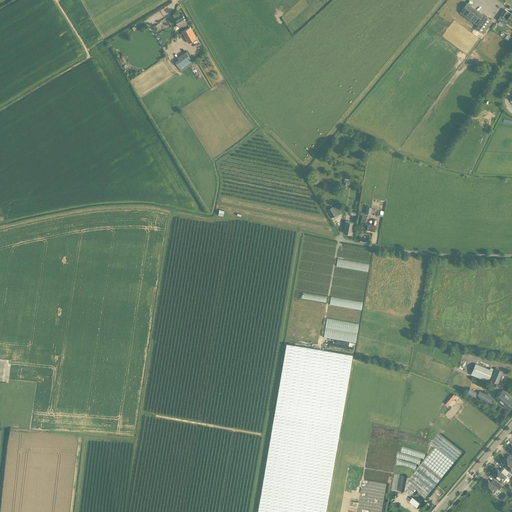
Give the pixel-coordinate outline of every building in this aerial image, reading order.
[(476,24),(483,14),(467,3),(460,13),(476,24)] [(501,15),(499,17),(505,21),(507,19),(511,22),(511,14),(504,9),(500,15),(501,15)] [(181,14),(174,18),(180,28),(188,24),(181,14)] [(493,21),(484,15),(475,28),(483,34),(493,21)] [(190,26),(182,31),(188,42),(196,37),(190,26)] [(192,61),(186,52),(178,58),(179,60),(175,62),(180,69),(192,61)] [(333,206),(328,209),(332,217),(337,214),(333,206)] [(377,220),(372,219),(371,224),(367,223),(366,229),(374,230),(377,220)] [(343,233),(352,235),(354,222),(345,221),(343,233)] [(294,297),(325,302),(327,296),(295,291),(294,297)] [(361,310),(362,302),(330,296),(329,304),(361,310)] [(325,511),(352,354),(286,343),(257,511),(325,511)] [(489,379),(493,368),(490,367),(490,369),(475,363),(472,372),(489,379)] [(497,382),(502,371),(496,368),(491,379),(497,382)] [(492,404),(495,399),(484,392),(483,392),(480,390),(477,395),(492,404)] [(508,408),(511,404),(511,398),(502,390),(496,398),(508,408)] [(416,492),(426,499),(462,454),(438,435),(430,445),(435,449),(407,484),(410,487),(406,492),(412,497),(416,492)] [(424,459),(425,453),(402,447),(400,453),(397,452),(396,459),(397,459),(396,464),(415,469),(417,464),(419,465),(421,458),(424,459)] [(511,456),(509,460),(506,457),(505,459),(504,458),(502,461),(503,462),(502,462),(511,470),(511,468),(511,456)] [(493,473),(501,481),(505,476),(508,478),(511,474),(503,467),(500,471),(497,468),(496,470),(495,469),(493,472),(493,473)] [(391,492),(401,494),(405,478),(394,475),(391,492)] [(499,489),(502,485),(494,478),(490,482),(488,480),(486,481),(483,483),(484,484),(483,485),(492,492),(496,487),(499,489)] [(381,511),(386,485),(362,481),(357,511),(381,511)] [(504,492),(499,497),(504,501),(508,496),(504,492)] [(414,498),(413,500),(408,497),(406,500),(410,504),(417,510),(421,504),(414,498)]
